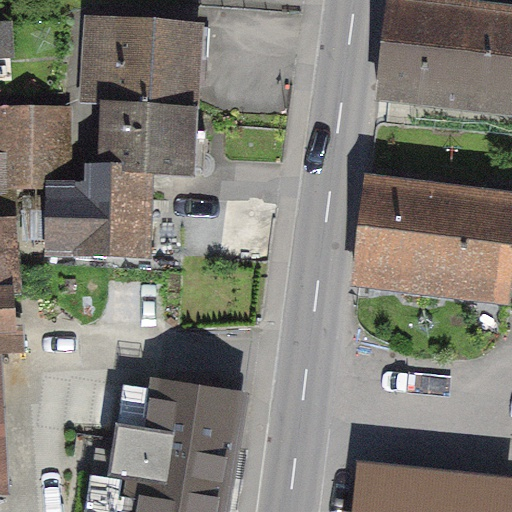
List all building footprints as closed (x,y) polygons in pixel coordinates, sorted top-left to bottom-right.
[(511,12),(411,1),(401,98),(511,110),(511,12)] [(214,30),(99,20),(93,94),(108,95),(107,105),(195,113),(200,58),(211,59),(214,30)] [(194,132),(195,113),(107,105),(104,171),(95,171),(95,191),(150,194),(150,175),(206,176),(208,133),(194,132)] [(70,112),(0,112),(0,187),(54,190),(70,191),(70,112)] [(70,191),(54,190),(51,253),(147,256),(150,194),(95,191),(70,191)] [(511,201),(387,191),(379,284),(511,295),(511,201)] [(0,352),(16,352),(5,198),(0,198),(0,352)] [(222,511),(241,399),(163,387),(156,431),(117,425),(109,477),(130,480),(124,511),(222,511)] [(504,511),(508,480),(370,467),(366,511),(504,511)]
